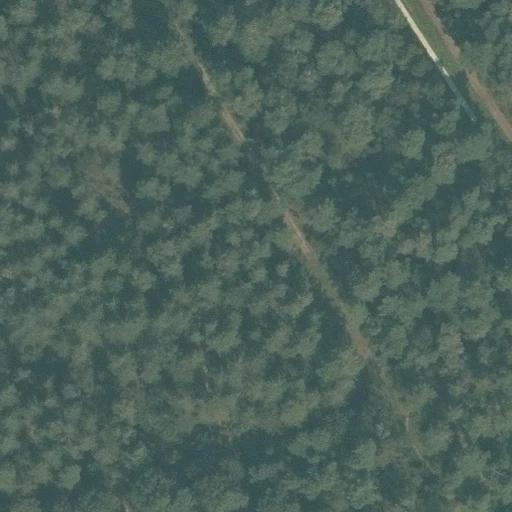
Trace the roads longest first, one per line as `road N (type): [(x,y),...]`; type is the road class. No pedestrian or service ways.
road 1 (track): [(213,93),(393,400)]
road 2 (track): [(208,455),(393,400)]
road 3 (track): [(511,135),(423,0)]
road 4 (track): [(393,400),(458,511)]
road 5 (track): [(393,400),(511,372)]
